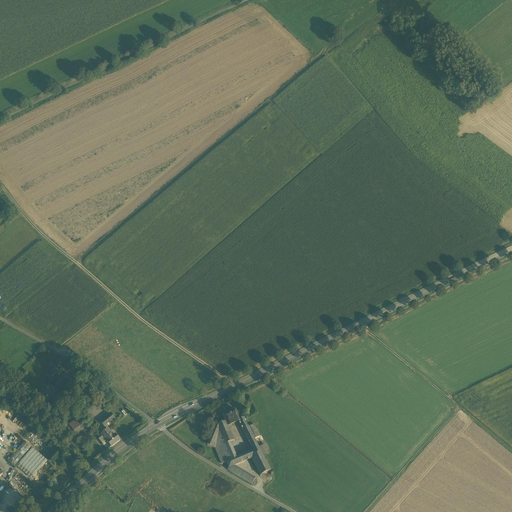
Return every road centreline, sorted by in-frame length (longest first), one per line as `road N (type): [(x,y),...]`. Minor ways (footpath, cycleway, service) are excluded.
road 1 (secondary): [(169,418),(511,249)]
road 2 (track): [(0,184),(41,235),(234,386)]
road 3 (track): [(360,324),(511,449)]
road 4 (residential): [(157,425),(0,318)]
road 5 (unclassified): [(294,511),(185,450),(157,425)]
road 6 (track): [(460,406),(367,511)]
road 7 (secondary): [(157,425),(52,511)]
